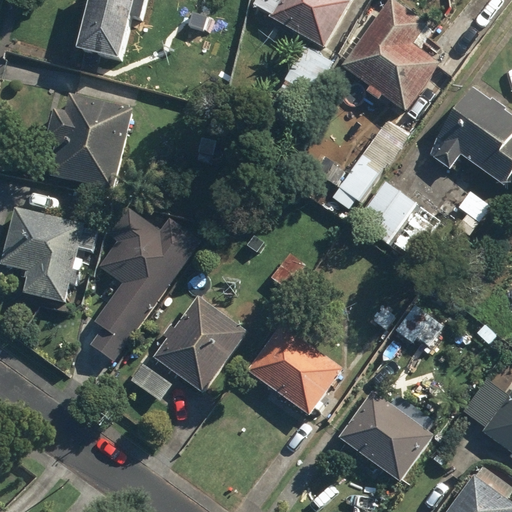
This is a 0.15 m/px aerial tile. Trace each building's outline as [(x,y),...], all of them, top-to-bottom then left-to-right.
[(95,0),(82,58),(127,68),(142,0),(95,0)] [(288,0),(275,24),(327,52),(355,0),(288,0)] [(427,29),(394,6),(382,23),(379,20),(344,69),(403,111),(435,66),(412,49),(427,29)] [(209,16),(191,12),(180,57),(212,65),(219,37),(205,33),(209,16)] [(511,122),(474,95),(440,141),(506,190),(511,181),(511,122)] [(117,197),(136,113),(78,100),(73,120),(53,116),(47,142),(62,145),(54,183),(117,197)] [(364,157),(341,189),(363,204),(386,173),(364,157)] [(388,185),(363,218),(398,244),(423,210),(388,185)] [(493,210),(473,195),(461,212),(481,226),(493,210)] [(125,352),(205,245),(171,220),(163,230),(130,204),(106,236),(117,244),(98,269),(125,289),(95,330),(125,352)] [(102,234),(17,212),(3,269),(27,275),(21,297),(68,309),(73,289),(80,291),(87,267),(78,265),(80,254),(96,258),(102,234)] [(311,265),(291,253),(272,283),(292,296),(311,265)] [(253,335),(202,297),(155,361),(206,398),(253,335)] [(346,376),(282,325),(249,367),(313,418),(346,376)] [(174,392),(143,363),(128,380),(159,408),(174,392)] [(486,379),(461,413),(511,452),(511,396),(511,398),(486,379)] [(373,395),(340,435),(402,485),(437,442),(426,434),(435,423),(410,402),(399,416),(373,395)] [(511,493),(511,490),(482,469),(451,511),(511,511),(511,504),(507,501),(511,493)]
